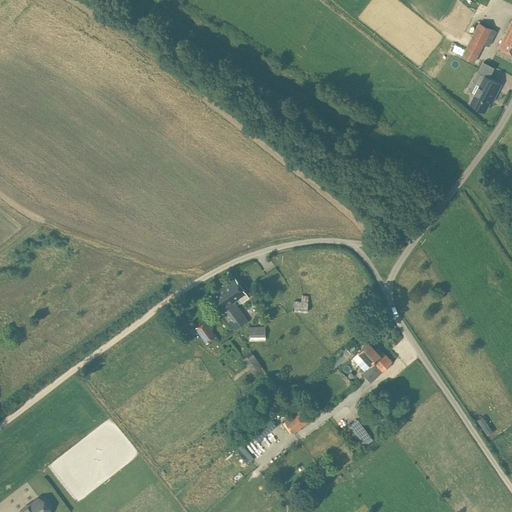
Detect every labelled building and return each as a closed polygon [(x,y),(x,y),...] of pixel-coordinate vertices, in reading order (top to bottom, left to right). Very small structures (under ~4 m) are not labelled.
[(474,63),(491,29),(479,22),(461,57),(474,63)] [(511,22),(505,36),(499,48),(511,54),(511,22)] [(480,85),(470,104),(485,111),(491,99),(493,99),(501,84),(480,73),(475,83),(480,85)] [(249,297),(235,278),(210,296),(235,332),(248,323),(234,303),(238,299),(242,303),(249,297)] [(309,296),(302,296),(302,301),(294,301),(293,312),(307,313),(309,296)] [(197,327),(208,343),(219,335),(207,320),(197,327)] [(266,341),(266,327),(249,327),(250,341),(266,341)] [(370,366),(373,364),(372,363),(380,356),(379,355),(368,343),(351,358),(357,364),(363,359),(370,366)] [(341,355),(330,366),(333,369),(351,353),(346,348),(341,352),(342,353),(340,354),(341,355)] [(254,352),(244,358),(257,377),(266,370),(254,352)] [(372,363),(373,364),(380,372),(391,362),(382,352),(379,355),(380,356),(372,363)] [(385,401),(382,397),(376,388),(359,400),(369,413),(385,401)] [(312,418),(304,407),(285,421),(293,432),(312,418)] [(261,441),(279,425),(268,414),(251,431),(261,441)] [(483,417),(477,420),(488,436),(493,432),(483,417)] [(373,441),(357,420),(352,423),(368,444),(373,441)] [(42,503),(39,499),(21,511),(48,511),(46,509),(47,507),(47,505),(46,503),(44,502),(42,503)]
